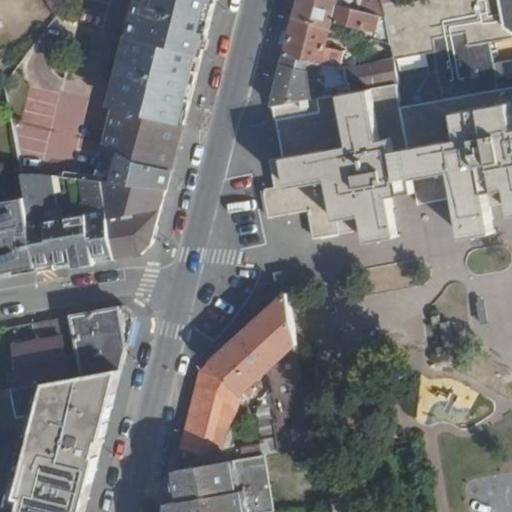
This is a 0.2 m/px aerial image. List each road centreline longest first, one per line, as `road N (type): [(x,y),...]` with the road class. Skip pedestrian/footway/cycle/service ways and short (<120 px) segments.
road 1 (residential): [(256,0),(186,280)]
road 2 (residential): [(186,280),(125,511)]
road 3 (residential): [(0,304),(186,280)]
